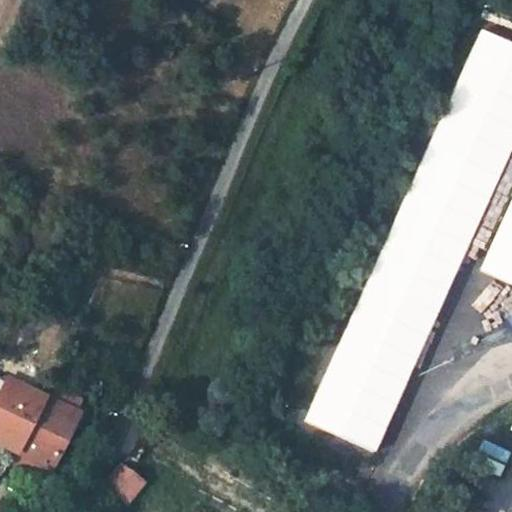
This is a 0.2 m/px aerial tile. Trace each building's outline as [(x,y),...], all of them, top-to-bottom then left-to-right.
[(511,151),(511,43),(485,32),(306,419),(374,450),(511,151)] [(511,204),(482,268),(511,281),(511,204)] [(51,462),(85,410),(81,407),(87,397),(65,382),(59,392),(20,366),(0,396),(0,427),(20,441),(51,462)] [(503,462),(509,450),(485,439),(479,452),(503,462)] [(51,462),(20,441),(12,453),(41,471),(51,462)] [(126,464),(105,490),(129,508),(147,483),(126,464)]
